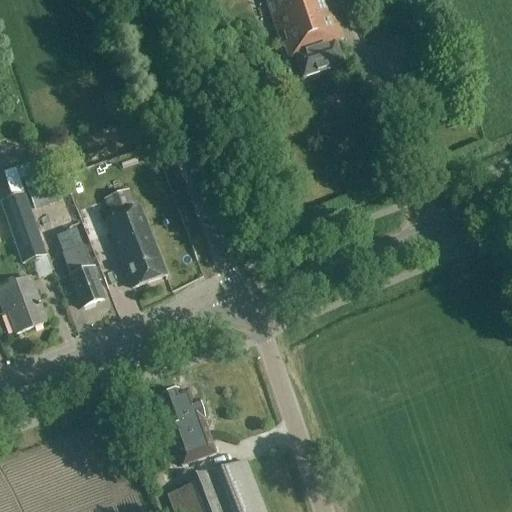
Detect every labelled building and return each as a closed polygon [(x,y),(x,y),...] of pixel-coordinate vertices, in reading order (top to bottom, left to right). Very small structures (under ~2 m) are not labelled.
[(267,0),(284,47),(285,47),(289,60),(296,58),(303,80),(343,67),(335,43),(343,40),(329,0),(267,0)] [(21,165),(25,185),(55,178),(51,158),(21,165)] [(26,192),(36,215),(62,203),(51,180),(26,192)] [(128,193),(102,203),(109,223),(135,213),(128,193)] [(12,200),(0,204),(0,210),(20,268),(45,259),(23,196),(12,200)] [(109,223),(107,224),(133,291),(166,278),(140,211),(135,213),(109,223)] [(82,247),(62,255),(71,280),(70,280),(81,310),(104,301),(97,283),(99,282),(95,271),(92,272),(82,247)] [(16,336),(46,325),(30,282),(0,293),(0,303),(5,317),(9,316),(16,336)] [(218,456),(203,419),(198,403),(193,405),(189,393),(179,396),(178,393),(161,400),(174,432),(170,434),(183,469),(185,469),(190,482),(179,486),(182,492),(165,498),(169,511),(263,511),(245,465),(215,476),(214,473),(209,475),(204,461),(218,456)] [(174,479),(166,457),(154,461),(162,484),(174,479)]
